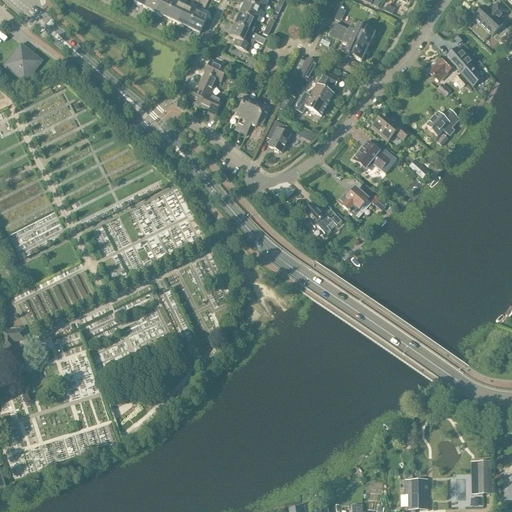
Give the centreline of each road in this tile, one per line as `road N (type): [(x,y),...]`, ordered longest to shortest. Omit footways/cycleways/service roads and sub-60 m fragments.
road 1 (tertiary): [(511,400),(458,381),(270,252),(154,125),(13,0)]
road 2 (residential): [(189,122),(263,181),(284,178),(334,142),(448,0)]
